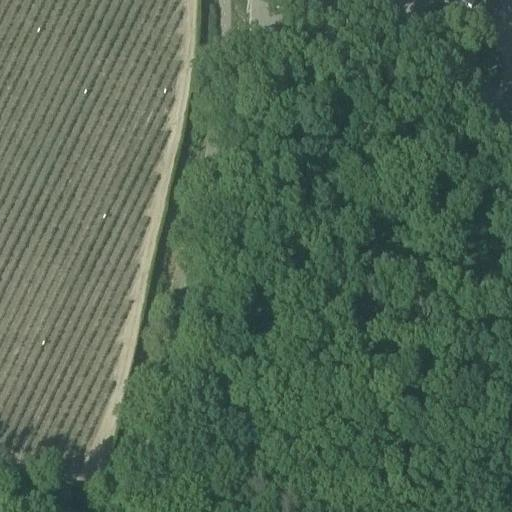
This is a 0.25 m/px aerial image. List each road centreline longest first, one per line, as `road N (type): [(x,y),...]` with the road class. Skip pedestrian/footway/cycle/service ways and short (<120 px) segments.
road 1 (tertiary): [(166,511),(255,97),(264,0)]
road 2 (unclassified): [(511,121),(397,0)]
